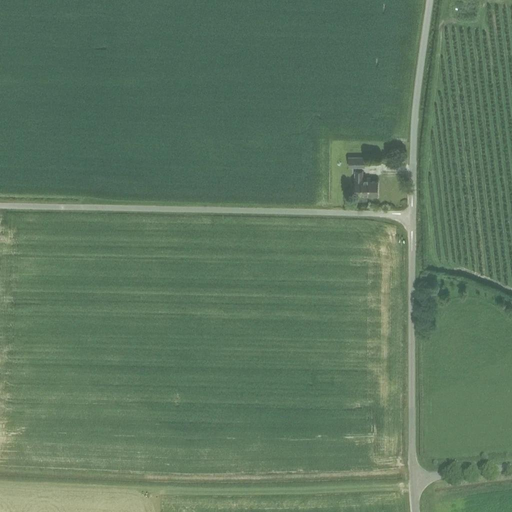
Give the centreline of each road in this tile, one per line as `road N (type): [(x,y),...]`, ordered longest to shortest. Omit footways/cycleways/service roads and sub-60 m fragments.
road 1 (unclassified): [(413,476),(414,143),(430,0)]
road 2 (track): [(0,484),(414,487)]
